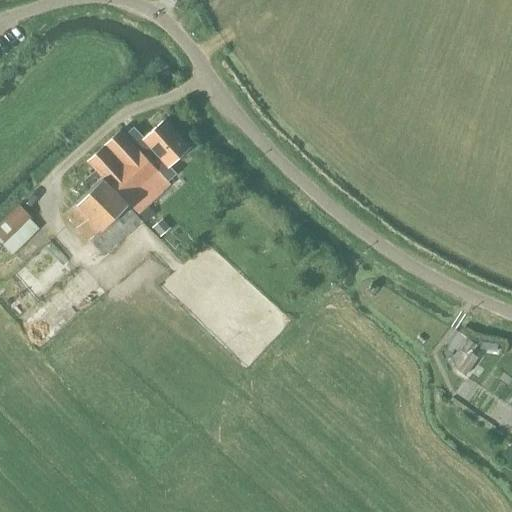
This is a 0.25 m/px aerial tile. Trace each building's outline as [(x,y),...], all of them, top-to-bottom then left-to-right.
[(94,189),(67,215),(107,259),(146,223),(139,216),(174,185),(172,183),(180,175),(173,168),(184,158),(194,150),(168,121),(146,141),(139,134),(138,132),(130,139),(124,131),(90,163),(99,173),(88,182),(94,189)] [(0,240),(9,250),(36,223),(38,221),(22,206),(0,228),(0,240)] [(166,221),(156,230),(164,239),(174,230),(166,221)] [(0,242),(0,259),(8,251),(0,242)] [(375,285),(369,293),(376,298),(382,290),(375,285)] [(77,346),(88,335),(81,328),(70,339),(77,346)] [(444,350),(453,356),(457,350),(467,357),(475,345),(459,331),(444,350)] [(429,342),(423,337),(420,341),(426,346),(429,342)] [(483,351),(500,353),(501,347),(484,345),(483,351)] [(466,377),(478,359),(472,354),(459,372),(466,377)]
